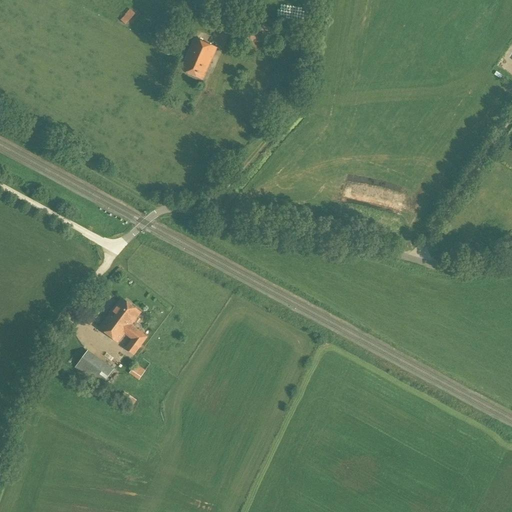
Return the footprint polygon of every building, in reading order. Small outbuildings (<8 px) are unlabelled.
[(125,24),(135,13),(130,9),(120,20),(125,24)] [(246,31),(240,28),(235,41),(241,43),(240,45),(261,54),(262,52),(268,54),(273,40),(267,38),(268,37),(247,28),(246,31)] [(202,80),(216,49),(194,39),(180,70),(202,80)] [(148,336),(132,324),(141,313),(122,299),(99,328),(118,343),(124,334),(131,339),(125,348),(134,355),(148,336)] [(100,387),(107,378),(114,370),(88,351),(75,368),(100,387)] [(139,380),(145,371),(135,364),(129,373),(139,380)] [(133,405),(136,400),(127,393),(123,398),(133,405)]
